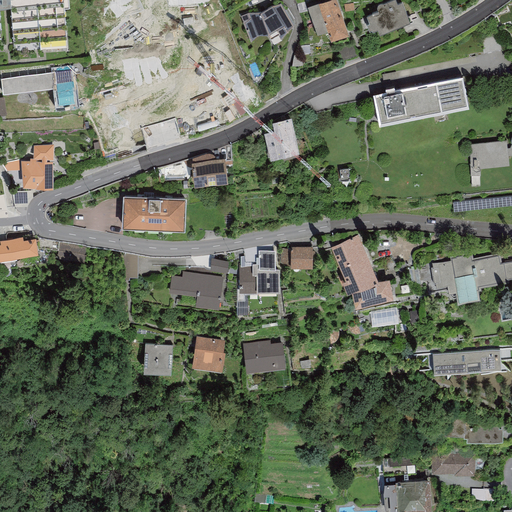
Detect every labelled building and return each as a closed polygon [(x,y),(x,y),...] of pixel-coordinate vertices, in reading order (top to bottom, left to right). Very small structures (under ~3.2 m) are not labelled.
[(14,55),(67,51),(65,0),(0,0),(0,9),(12,9),(14,55)] [(337,0),(319,0),(307,4),(317,32),(327,28),(331,37),(348,31),(337,0)] [(400,0),(397,1),(396,0),(384,0),(378,3),(380,8),(367,14),(369,20),(367,21),(369,27),(372,26),(373,28),(377,26),(379,31),(409,19),(402,0),(400,0)] [(249,10),(240,14),(250,41),(258,35),(268,34),(274,45),(294,23),(281,1),(273,4),(261,10),(249,10)] [(151,44),(115,48),(116,57),(116,60),(153,56),(151,44)] [(115,48),(115,46),(89,48),(90,59),(116,57),(115,48)] [(53,63),(0,69),(0,72),(3,94),(54,88),(56,105),(71,103),(71,101),(77,100),(73,64),(53,67),(53,63)] [(468,105),(462,73),(375,90),(381,121),(468,105)] [(264,131),(270,154),(299,146),(291,115),(273,120),(275,128),(264,131)] [(510,163),(509,154),(508,146),(507,138),(470,142),(473,167),(510,163)] [(33,144),(33,156),(30,156),(30,159),(22,159),(22,184),(36,183),(52,183),(52,157),(53,157),(53,144),(33,144)] [(227,179),(225,156),(192,159),(194,182),(227,179)] [(18,160),(2,163),(7,171),(19,169),(18,160)] [(348,167),(339,168),(341,179),(350,178),(348,167)] [(182,227),(184,195),(123,192),(122,224),(182,227)] [(353,292),(355,302),(393,295),(389,276),(379,277),(358,233),(331,244),(345,276),(342,278),(347,290),(353,292)] [(1,242),(0,242),(0,256),(38,250),(35,236),(22,238),(21,235),(0,238),(1,242)] [(313,265),(312,245),(291,245),(291,248),(280,248),(280,264),(290,264),(290,265),(313,265)] [(257,288),(279,288),(278,266),(275,267),(274,249),(258,249),(259,263),(252,263),(252,265),(241,265),(241,262),(237,262),(238,290),(257,290),(257,288)] [(471,251),(450,255),(450,259),(432,263),(433,267),(432,268),(434,281),(436,281),(437,286),(447,284),(448,291),(456,290),(458,299),(479,295),(478,288),(481,287),(480,284),(507,279),(507,276),(511,275),(511,259),(501,262),(499,252),(472,257),(471,251)] [(137,255),(124,253),(125,278),(129,278),(130,276),(137,276),(137,255)] [(227,268),(228,259),(211,257),(210,266),(227,268)] [(219,308),(223,276),(182,271),(182,275),(171,274),(169,291),(196,295),(195,305),(219,308)] [(396,306),(370,311),(372,324),(398,322),(396,306)] [(421,318),(420,309),(411,310),(413,320),(421,318)] [(221,368),(225,338),(197,334),(192,364),(221,368)] [(285,365),(282,340),(270,341),(270,338),(243,342),(246,370),(285,365)] [(171,369),(173,343),(145,341),(143,367),(171,369)] [(500,347),(433,352),(434,370),(501,365),(500,347)] [(476,410),(441,410),(441,429),(445,429),(445,433),(463,433),(463,435),(466,435),(466,439),(503,440),(503,427),(499,427),(499,421),(492,421),(492,418),(483,418),(483,414),(476,414),(476,410)] [(450,448),(432,448),(431,470),(454,470),(454,472),(475,473),(475,453),(450,453),(450,448)] [(414,455),(389,457),(390,464),(414,462),(414,455)] [(431,509),(429,476),(395,479),(395,481),(384,481),(383,489),(384,503),(386,511),(398,510),(398,511),(431,509)] [(474,489),(474,499),(494,499),(494,489),(474,489)]
